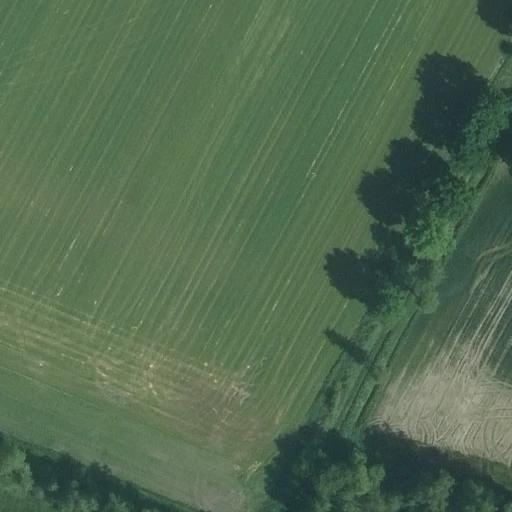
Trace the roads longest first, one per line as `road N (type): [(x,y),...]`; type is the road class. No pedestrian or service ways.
road 1 (track): [(291,511),(511,85)]
road 2 (track): [(170,511),(0,445)]
